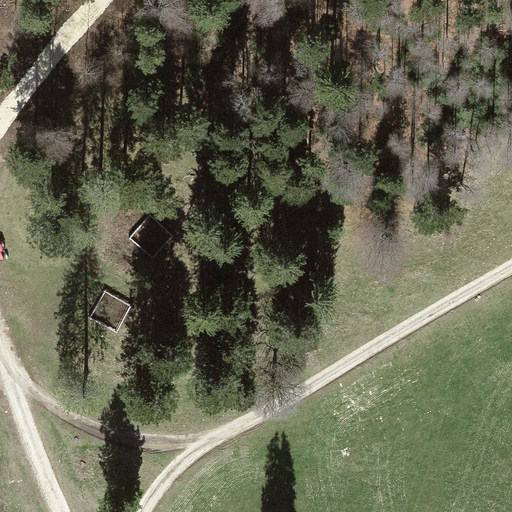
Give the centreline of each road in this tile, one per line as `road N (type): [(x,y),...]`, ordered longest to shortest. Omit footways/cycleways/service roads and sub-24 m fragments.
road 1 (track): [(144,511),(201,445),(511,269)]
road 2 (track): [(6,368),(114,437),(201,445)]
road 3 (track): [(64,511),(0,349)]
road 4 (track): [(100,0),(61,37),(0,120)]
